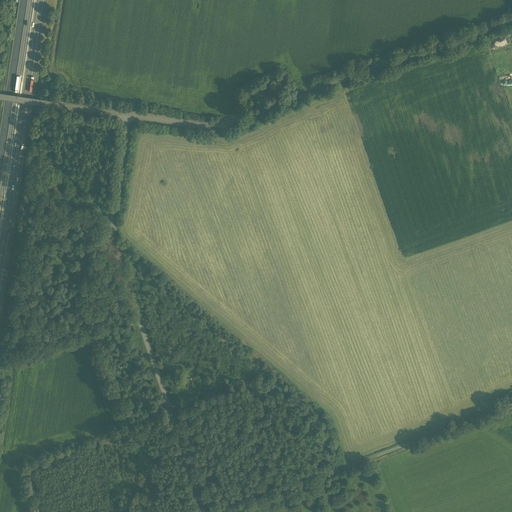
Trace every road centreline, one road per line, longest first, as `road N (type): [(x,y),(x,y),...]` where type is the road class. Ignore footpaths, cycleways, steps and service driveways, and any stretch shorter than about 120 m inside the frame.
road 1 (unclassified): [(127,114),(114,243),(205,511)]
road 2 (unclassified): [(127,114),(200,124),(240,119),(511,19)]
road 3 (track): [(237,511),(511,404)]
road 4 (motorway): [(0,259),(39,0)]
road 5 (motorway): [(28,0),(0,190)]
road 6 (unclassified): [(0,94),(127,114)]
